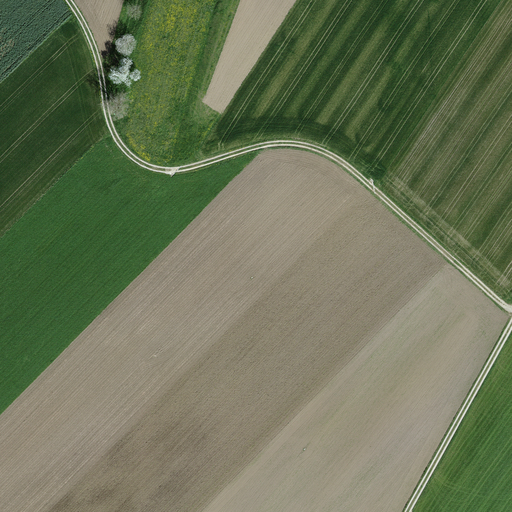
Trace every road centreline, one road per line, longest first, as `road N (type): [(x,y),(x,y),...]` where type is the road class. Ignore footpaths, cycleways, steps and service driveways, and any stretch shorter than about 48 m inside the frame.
road 1 (track): [(511,313),(346,164),(319,149),(268,143),(176,169),(137,160),(116,138),(94,47),(69,0)]
road 2 (track): [(408,511),(511,328)]
